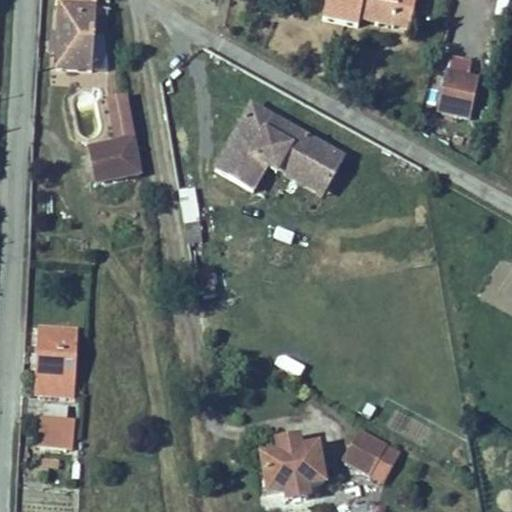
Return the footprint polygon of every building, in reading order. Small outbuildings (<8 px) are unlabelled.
[(68,0),(64,0),(59,62),(95,64),(100,2),(68,0)] [(328,0),(323,28),(357,36),(361,30),(394,36),(400,9),(415,11),(417,0),(328,0)] [(435,111),(468,118),(476,80),(443,73),(435,111)] [(225,98),(203,86),(196,99),(218,111),(225,98)] [(297,138),(225,98),(218,111),(196,99),(166,151),(206,174),(221,147),(231,153),(237,142),(281,167),(297,138)] [(95,144),(102,177),(142,170),(135,136),(95,144)] [(237,142),(231,153),(275,178),(281,167),(237,142)] [(184,227),(187,246),(201,243),(198,225),(184,227)] [(46,324),(41,388),(67,390),(67,377),(77,377),(80,327),(46,324)] [(305,382),(310,372),(278,356),(273,366),(305,382)] [(511,373),(505,370),(485,404),(511,419),(511,373)] [(345,428),(304,406),(287,437),(328,459),(345,428)] [(47,412),(45,443),(70,444),(72,414),(47,412)] [(219,417),(221,427),(246,423),(244,413),(219,417)] [(221,427),(204,430),(211,471),(228,468),(230,478),(255,474),(253,464),(271,460),(264,420),(246,423),(221,427)] [(359,433),(341,465),(383,488),(401,456),(359,433)]
